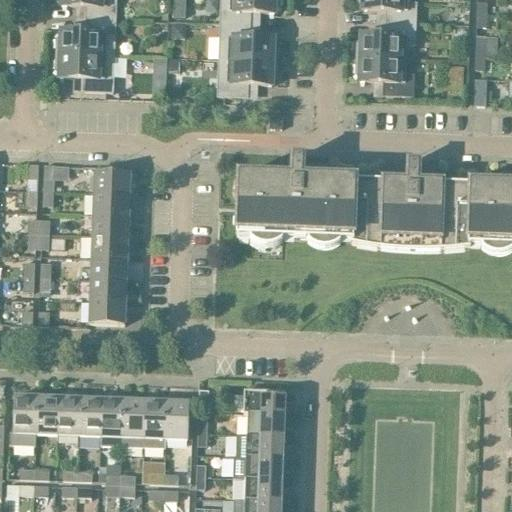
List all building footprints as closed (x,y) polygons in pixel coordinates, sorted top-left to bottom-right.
[(115,23),(116,0),(57,0),(58,0),(60,3),(61,9),(84,10),(84,22),(115,23)] [(278,0),(219,0),(219,27),(250,28),(250,16),(274,17),(274,12),(278,8),(278,0)] [(407,5),(407,0),(358,0),(358,4),(361,8),(361,13),(385,14),(384,26),(415,27),(416,6),(407,5)] [(476,18),(486,18),(486,6),(477,5),(476,18)] [(168,15),(168,26),(179,26),(179,19),(175,15),(168,15)] [(485,31),(486,18),(476,18),(476,30),(485,31)] [(114,59),(115,23),(84,22),(83,35),(60,34),(59,39),(56,42),(56,57),(114,59)] [(415,49),(415,27),(384,26),(384,39),(360,38),(360,43),(356,46),(356,61),(405,63),(406,49),(415,49)] [(171,27),(170,40),(183,41),(183,28),(171,27)] [(217,63),(260,65),(276,65),(276,50),(273,47),(273,42),(249,41),(250,28),(219,27),(217,63)] [(475,61),(484,62),(485,49),(475,48),(475,61)] [(113,96),(114,59),(56,57),(55,72),(58,76),(58,81),(82,82),(82,95),(113,96)] [(405,77),(405,63),(356,61),(355,76),(358,80),(358,85),(382,86),(382,99),(413,100),(414,78),(405,77)] [(484,74),(484,62),(475,61),(474,73),(484,74)] [(166,63),(166,76),(178,76),(178,63),(166,63)] [(275,80),(276,65),(260,65),(217,63),(216,100),(247,101),(247,88),(272,89),(272,83),(275,80)] [(156,81),(156,98),(164,99),(165,81),(156,81)] [(486,83),(477,83),(474,83),(473,109),(485,110),(486,83)] [(447,91),(446,106),(462,107),(463,91),(447,91)] [(281,133),(282,121),(270,120),(269,132),(281,133)] [(312,182),(313,168),(304,167),(304,162),(291,161),(291,181),(238,179),(236,241),(250,241),(249,244),(252,247),(255,249),(258,250),(262,251),(265,251),(267,251),(269,251),(273,250),(276,249),(279,248),(282,245),(282,243),(307,244),(307,246),(313,251),(319,253),(327,253),(334,251),(340,248),(340,245),(351,245),(351,248),(365,251),(380,253),(395,254),(410,255),(425,255),(440,255),(455,254),(470,252),(469,250),(481,250),(481,253),(483,255),(486,257),(490,258),(493,259),(497,260),(500,260),(504,259),(507,258),(510,256),(511,254),(511,189),(428,186),(428,172),(419,172),(419,166),(407,166),(406,185),(312,182)] [(37,183),(38,169),(28,168),(27,182),(37,183)] [(53,183),(54,169),(44,169),(43,183),(53,183)] [(93,197),(129,199),(129,176),(94,175),(93,197)] [(36,209),(37,195),(26,195),(26,209),(36,209)] [(52,210),(53,196),(43,195),(42,210),(52,210)] [(128,220),(129,199),(93,197),(93,219),(128,220)] [(127,242),(128,220),(93,219),(92,240),(127,242)] [(38,238),(39,224),(28,224),(27,238),(38,238)] [(38,238),(49,239),(49,224),(39,224),(38,238)] [(38,253),(38,238),(27,238),(27,253),(38,253)] [(48,253),(49,239),(38,238),(38,253),(48,253)] [(126,263),(127,242),(92,240),(91,262),(126,263)] [(51,242),(50,253),(64,254),(64,242),(51,242)] [(125,285),(126,263),(91,262),(90,284),(125,285)] [(23,281),(33,281),(34,267),(24,267),(23,281)] [(40,282),(50,282),(50,268),(40,267),(40,282)] [(33,296),(33,281),(23,281),(23,296),(33,296)] [(49,296),(50,282),(40,282),(39,296),(49,296)] [(125,307),(125,285),(90,284),(89,305),(125,307)] [(124,329),(125,307),(89,305),(88,327),(124,329)] [(22,315),(22,329),(32,330),(32,315),(22,315)] [(48,330),(49,316),(38,316),(38,330),(48,330)] [(246,418),(284,419),(284,408),(292,406),(292,405),(289,405),(290,397),(285,397),(263,396),(262,393),(260,391),(258,390),(255,390),(252,390),(250,391),(248,393),(246,395),(244,395),(243,418),(246,419),(246,418)] [(207,406),(208,394),(199,394),(198,406),(207,406)] [(35,450),(37,398),(27,398),(27,399),(28,399),(28,400),(14,399),(13,436),(9,436),(8,449),(35,450)] [(57,439),(58,401),(45,401),(45,399),(46,399),(46,398),(37,398),(35,450),(35,438),(57,439)] [(78,439),(80,399),(71,399),(71,400),(71,402),(58,401),(57,439),(78,439)] [(100,450),(101,403),(88,402),(88,401),(89,401),(89,400),(80,399),(78,439),(100,440),(99,450),(100,450)] [(121,451),(123,401),(114,401),(114,402),(115,402),(114,403),(101,403),(100,450),(121,451)] [(143,451),(144,404),(131,404),(131,403),(132,403),(132,401),(123,401),(121,451),(143,451)] [(164,452),(166,403),(157,402),(157,404),(158,404),(158,405),(144,404),(143,451),(164,452)] [(166,403),(164,452),(165,452),(165,443),(187,443),(188,406),(174,405),(174,404),(175,404),(175,403),(166,403)] [(283,430),(284,419),(246,418),(246,419),(246,439),(288,441),(289,433),(291,434),(291,433),(283,430)] [(197,438),(206,438),(207,426),(197,425),(197,438)] [(206,450),(206,438),(197,438),(197,450),(206,450)] [(288,441),(246,439),(236,439),(235,460),(233,460),(282,462),(283,451),(290,449),(290,448),(288,449),(288,441)] [(282,473),(282,462),(233,460),(232,482),(244,483),(287,484),(287,476),(289,477),(289,476),(282,473)] [(196,481),(205,481),(205,469),(196,469),(196,481)] [(33,483),(34,473),(19,473),(19,483),(33,483)] [(34,473),(33,483),(48,484),(48,474),(34,473)] [(77,485),(77,475),(63,474),(62,484),(77,485)] [(77,475),(77,485),(91,485),(92,475),(77,475)] [(163,488),(163,478),(149,477),(149,487),(163,488)] [(163,478),(163,488),(177,489),(178,478),(163,478)] [(120,490),(120,479),(106,479),(105,489),(120,490)] [(120,490),(134,490),(135,480),(120,479),(120,490)] [(204,493),(205,481),(196,481),(195,493),(204,493)] [(286,492),(287,484),(244,483),(243,504),(281,505),(281,494),(289,492),(288,491),(286,492)] [(33,500),(33,489),(19,489),(19,499),(33,500)] [(33,489),(33,500),(48,500),(48,490),(33,489)] [(119,500),(120,490),(105,489),(105,499),(119,500)] [(76,501),(76,491),(62,490),(62,501),(76,501)] [(134,500),(134,490),(120,490),(119,500),(134,500)] [(76,491),(76,501),(91,502),(91,491),(76,491)] [(162,504),(163,494),(148,494),(148,504),(162,504)] [(163,494),(162,504),(177,505),(177,495),(163,494)]
